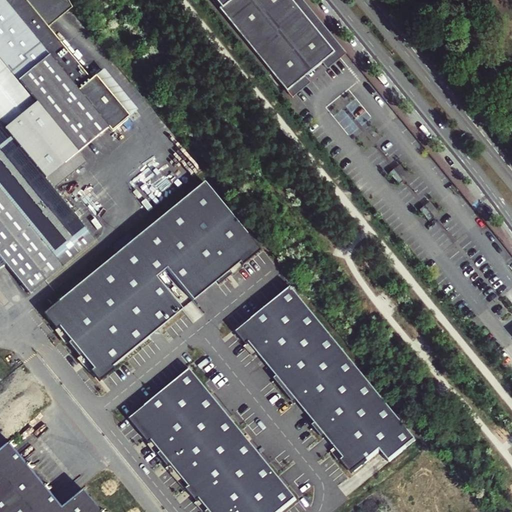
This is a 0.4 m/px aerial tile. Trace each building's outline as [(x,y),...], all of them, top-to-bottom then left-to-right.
[(0,0),(0,256),(6,264),(21,282),(29,276),(34,284),(27,290),(30,293),(94,240),(53,189),(86,162),(77,151),(107,126),(111,130),(128,116),(96,77),(92,81),(49,29),(24,0),(0,0)] [(67,0),(24,0),(49,29),(73,9),(67,0)] [(214,0),(220,7),(219,8),(287,91),(306,76),(323,62),(335,52),(292,0),(214,0)] [(292,0),(335,52),(323,62),(328,69),(341,59),(348,53),(325,25),(304,0),(292,0)] [(136,109),(104,71),(96,77),(128,116),(136,109)] [(306,76),(287,91),(293,98),(311,83),(306,76)] [(259,250),(202,181),(133,237),(117,250),(44,310),(101,379),(184,312),(157,279),(168,271),(194,303),(259,250)] [(113,245),(117,250),(133,237),(129,232),(113,245)] [(27,290),(34,284),(29,276),(21,282),(27,290)] [(415,439),(291,287),(239,329),(354,470),(380,449),(389,460),(415,439)] [(278,511),(296,498),(190,369),(132,416),(210,511),(278,511)] [(111,511),(110,509),(102,509),(87,491),(66,508),(50,488),(54,485),(57,481),(53,483),(48,486),(32,467),(36,463),(40,458),(35,461),(30,465),(15,446),(18,442),(22,438),(16,441),(13,444),(0,454),(0,511),(111,511)]
